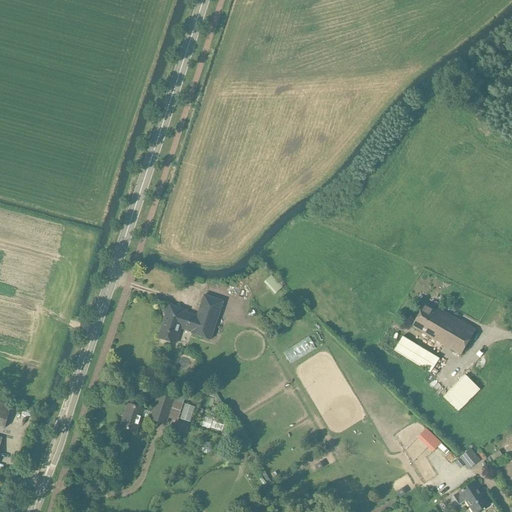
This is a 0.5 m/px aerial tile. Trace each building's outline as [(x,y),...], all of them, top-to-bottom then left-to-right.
[(283,287),(272,275),(264,283),(275,295),(283,287)] [(223,302),(214,299),(204,296),(197,317),(186,313),(186,311),(169,305),(158,339),(175,344),(181,329),(192,333),(192,334),(211,340),(223,302)] [(412,327),(461,355),(476,330),(443,311),(442,313),(425,304),(412,327)] [(283,320),(277,325),(282,331),(288,325),(283,320)] [(317,333),(283,354),(290,365),(324,344),(317,333)] [(440,359),(402,337),(398,334),(394,342),(398,345),(394,350),(431,373),(440,359)] [(467,363),(470,367),(479,360),(475,356),(467,363)] [(465,376),(458,383),(443,398),(458,412),(480,390),(465,376)] [(178,421),(186,397),(186,394),(177,390),(174,400),(158,394),(149,421),(167,426),(169,419),(178,421)] [(0,427),(5,429),(11,406),(1,403),(0,402),(0,427)] [(120,428),(130,431),(136,433),(143,410),(128,405),(120,428)] [(204,417),(201,427),(227,435),(230,425),(204,417)] [(416,436),(430,452),(440,444),(425,428),(416,436)] [(511,433),(495,445),(502,455),(511,448),(511,433)] [(201,444),(200,449),(202,453),(207,454),(211,452),(212,447),(210,443),(205,442),(201,444)] [(441,444),(438,448),(446,455),(449,452),(441,444)] [(462,458),(457,462),(456,463),(460,468),(452,475),(456,480),(464,474),(461,469),(466,465),(469,469),(470,468),(480,460),(471,448),(461,456),(462,458)] [(511,448),(502,455),(508,464),(511,460),(511,448)] [(266,474),(263,476),(269,486),(272,484),(266,474)] [(475,482),(460,491),(460,492),(466,501),(469,506),(472,511),(478,511),(489,505),(483,497),(479,490),(481,489),(482,489),(477,481),(475,482)] [(283,484),(278,487),(282,494),(287,491),(283,484)] [(404,487),(396,492),(399,498),(408,493),(404,487)]
